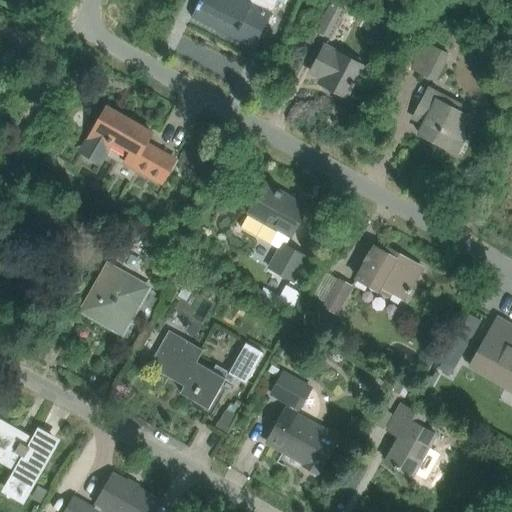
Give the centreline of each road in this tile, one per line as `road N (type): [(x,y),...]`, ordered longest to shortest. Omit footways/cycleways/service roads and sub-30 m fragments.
road 1 (unclassified): [(82,27),(511,269)]
road 2 (unclassified): [(260,511),(0,362)]
